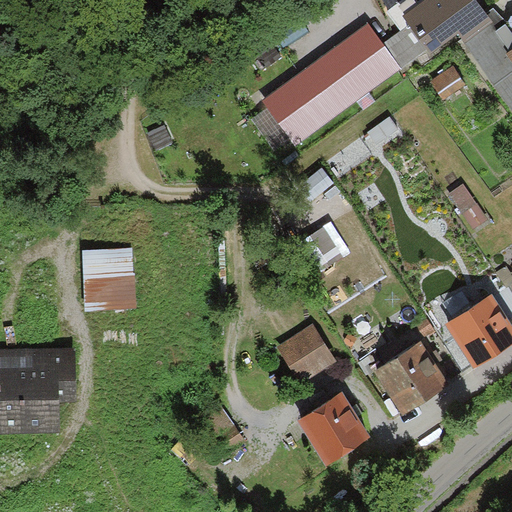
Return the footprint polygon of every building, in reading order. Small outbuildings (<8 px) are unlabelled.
[(397,22),(408,14),(424,3),(421,0),(390,0),(384,5),(397,22)] [(478,0),(421,0),(424,3),(408,14),(426,39),(452,20),(459,30),(486,10),(478,0)] [(510,43),(511,42),(511,9),(495,23),(510,43)] [(486,10),(459,30),(493,75),(511,61),(511,45),(510,43),(495,23),(486,10)] [(408,14),(397,22),(378,36),(396,61),(426,39),(408,14)] [(364,17),(262,92),(294,135),(396,61),(378,36),(364,17)] [(459,72),(448,56),(425,73),(436,88),(459,72)] [(511,61),(493,75),(511,101),(511,61)] [(458,173),(442,183),(465,220),(481,209),(458,173)] [(120,241),(85,242),(86,301),(122,300),(120,241)] [(511,323),(511,291),(508,285),(505,280),(490,289),(511,323)] [(511,329),(511,323),(490,289),(488,287),(445,315),(473,356),(511,329)] [(309,320),(280,338),(299,369),(328,351),(309,320)] [(444,374),(414,332),(373,360),(403,403),(444,374)] [(68,343),(0,343),(0,416),(50,416),(49,387),(68,387),(68,343)] [(338,385),(298,412),(324,453),(365,426),(338,385)] [(241,431),(217,395),(187,414),(211,450),(241,431)]
